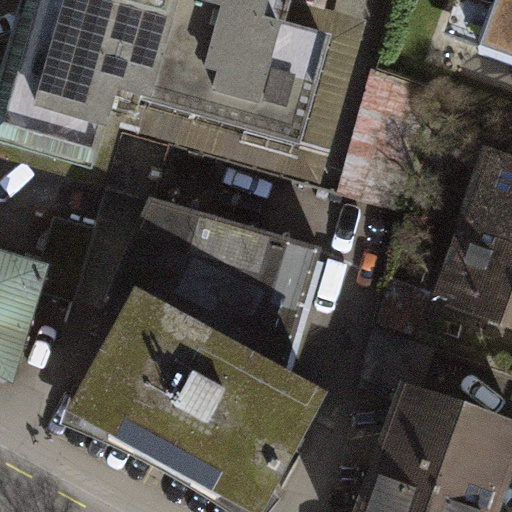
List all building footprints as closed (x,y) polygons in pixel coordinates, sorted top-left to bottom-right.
[(30,0),(0,105),(0,143),(94,170),(116,93),(298,145),(326,46),(280,33),(289,0),(30,0)] [(511,0),(496,0),(479,58),(511,68),(511,0)] [(511,157),(487,147),(458,219),(511,239),(511,157)] [(132,301),(66,416),(234,511),(265,511),(315,406),(279,385),(312,255),(151,207),(112,286),(132,301)] [(46,272),(44,281),(78,292),(96,231),(56,219),(41,271),(46,272)] [(511,239),(458,219),(430,290),(511,323),(511,239)] [(41,271),(0,258),(0,374),(13,382),(44,281),(46,272),(41,271)] [(442,305),(420,296),(410,321),(432,330),(442,305)] [(406,391),(416,395),(432,348),(375,329),(364,378),(406,391)] [(511,428),(416,395),(406,391),(364,511),(494,511),(511,465),(511,428)]
